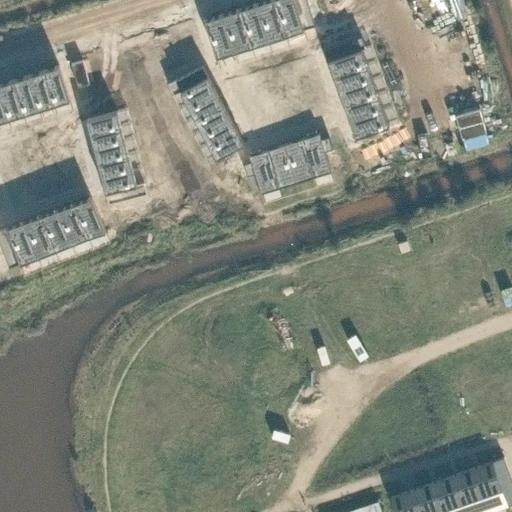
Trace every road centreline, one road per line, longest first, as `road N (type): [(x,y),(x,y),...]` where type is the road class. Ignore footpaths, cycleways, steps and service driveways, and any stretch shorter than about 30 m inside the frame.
road 1 (residential): [(275,511),(296,505),(322,436),(369,381),(511,320)]
road 2 (residential): [(0,47),(154,0)]
